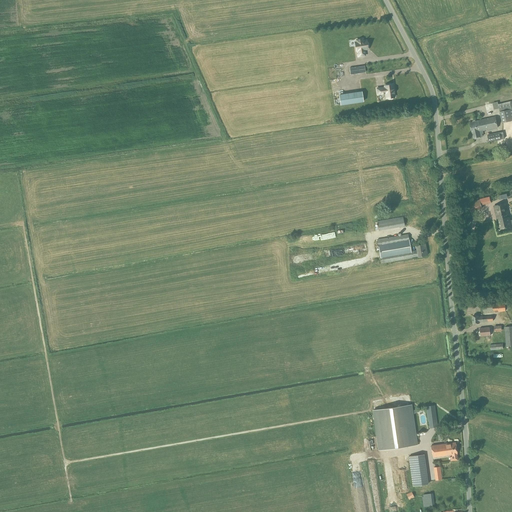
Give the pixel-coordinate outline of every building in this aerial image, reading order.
[(355,42),(356,46),(356,51),(358,51),(359,56),(365,55),(364,50),(367,49),(367,47),(368,46),(368,43),(366,43),(366,41),(363,41),(363,39),(356,40),(357,42),(355,42)] [(377,89),(378,95),(386,94),(386,98),(388,98),(389,99),(392,99),(392,97),(394,97),(394,96),(394,92),(393,92),(392,85),(384,86),(385,87),(377,89)] [(363,102),(361,92),(339,95),(341,105),(363,102)] [(511,104),(511,101),(499,104),(500,112),(501,119),(511,116),(511,104)] [(472,122),(470,122),(472,133),(473,138),(482,136),(482,134),(483,133),(482,131),(498,127),(495,117),(475,121),(475,120),(473,120),(472,122)] [(499,132),(487,135),(489,142),(501,139),(499,132)] [(474,209),(482,208),(480,200),(468,203),(470,211),(474,210),(474,209)] [(499,229),(511,226),(506,203),(493,206),(499,229)] [(379,230),(404,226),(402,217),(377,221),(379,230)] [(408,234),(377,240),(381,263),(412,258),(412,257),(411,251),(408,234)] [(417,250),(411,251),(412,257),(418,256),(418,257),(427,255),(426,249),(425,249),(424,245),(425,245),(425,244),(416,246),(417,250)] [(480,336),(490,335),(490,327),(480,328),(480,336)] [(417,445),(411,405),(391,408),(391,405),(388,406),(389,408),(373,410),(379,450),(417,445)] [(437,426),(437,424),(435,405),(426,406),(428,428),(437,426)] [(455,442),(431,446),(432,457),(451,455),(452,457),(450,457),(450,461),(457,460),(455,442)] [(423,454),(408,457),(412,486),(413,486),(427,484),(427,482),(423,454)] [(433,467),(435,480),(442,479),(440,466),(433,467)] [(422,497),(423,501),(424,507),(426,506),(434,505),(433,493),(423,494),(423,497),(422,497)]
